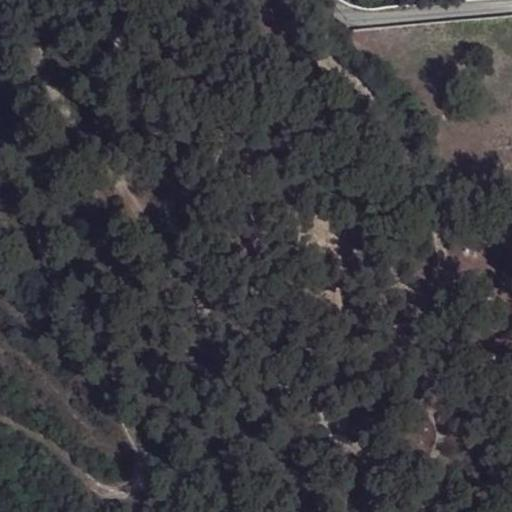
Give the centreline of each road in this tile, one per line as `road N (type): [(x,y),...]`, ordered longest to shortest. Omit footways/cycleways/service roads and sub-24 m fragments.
road 1 (unclassified): [(323,0),(355,18),(511,5)]
road 2 (track): [(0,416),(39,433),(85,480),(133,505)]
